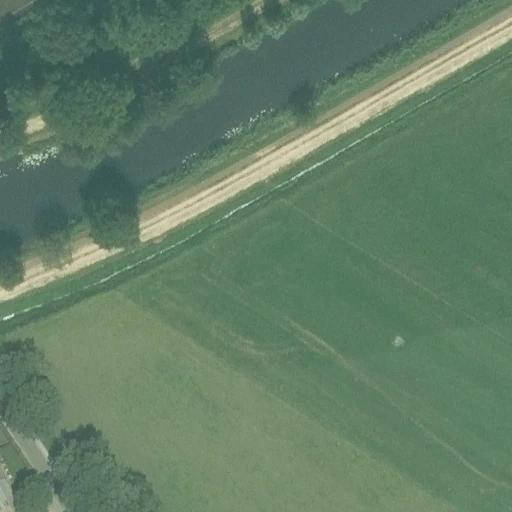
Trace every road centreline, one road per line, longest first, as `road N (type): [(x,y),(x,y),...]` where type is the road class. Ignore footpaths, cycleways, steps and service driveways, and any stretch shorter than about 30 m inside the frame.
road 1 (track): [(0,291),(190,210),(511,30)]
road 2 (track): [(0,138),(80,106),(276,0)]
road 3 (unclassified): [(72,511),(0,405)]
